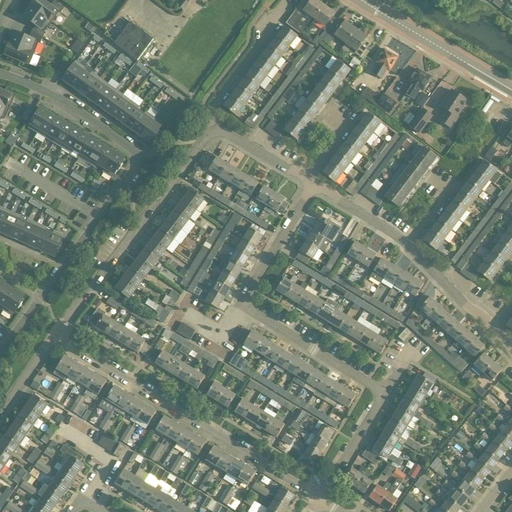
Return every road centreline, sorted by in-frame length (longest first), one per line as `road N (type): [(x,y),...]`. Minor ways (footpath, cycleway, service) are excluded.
road 1 (residential): [(0,74),(69,106),(142,157),(0,354)]
road 2 (residential): [(321,500),(54,338)]
road 3 (residential): [(54,338),(214,133)]
road 4 (residential): [(385,396),(241,308)]
road 5 (tertiary): [(511,91),(376,11)]
road 6 (residential): [(214,133),(214,105),(288,8)]
road 7 (residential): [(241,308),(314,187)]
road 8 (residential): [(321,500),(385,396)]
